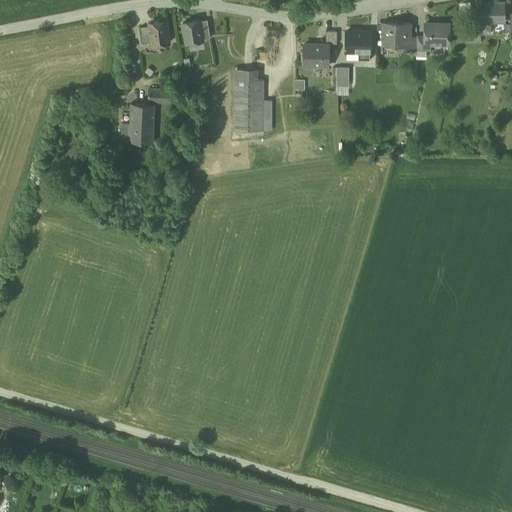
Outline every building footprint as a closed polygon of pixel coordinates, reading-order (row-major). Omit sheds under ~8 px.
[(504,21),(504,2),(479,3),(479,26),(479,34),(490,34),(490,21),(504,21)] [(199,20),(183,23),(186,44),(203,41),(202,39),(199,21),(199,20)] [(207,20),(199,21),(202,39),(210,38),(207,20)] [(166,21),(149,24),(150,26),(152,43),(152,45),(169,43),(166,21)] [(410,22),(383,21),(383,43),(398,44),(397,48),(408,48),(408,35),(410,35),(410,22)] [(450,23),(426,22),(426,36),(426,42),(431,42),(441,42),(441,38),(450,38),(450,23)] [(150,26),(140,27),(142,44),(152,43),(150,26)] [(479,26),(466,26),(467,43),(480,42),(479,34),(479,26)] [(337,31),(326,31),(326,44),(337,44),(337,31)] [(372,32),(347,31),(347,49),(359,49),(359,59),(370,59),(370,50),(371,50),(372,32)] [(410,35),(408,35),(408,48),(416,49),(417,35),(410,35)] [(419,36),(417,35),(416,49),(416,50),(431,51),(431,42),(426,42),(426,36),(419,36)] [(190,46),(192,52),(202,48),(200,42),(190,46)] [(330,46),(315,46),(315,44),(305,43),(304,65),(329,65),(330,46)] [(350,67),(337,66),(336,86),(349,86),(350,67)] [(258,70),(233,69),(233,80),(258,80),(258,70)] [(258,80),(233,80),(232,131),(262,131),(263,101),(263,80),(258,80)] [(168,87),(149,87),(148,103),(167,104),(168,87)] [(272,101),(263,101),(262,131),(272,132),(272,101)] [(155,105),(131,104),(130,123),(129,140),(153,140),(155,105)] [(508,128),(499,126),(497,139),(504,140),(506,140),(508,128)] [(503,146),(497,145),(496,153),(504,155),(505,146),(503,146)] [(122,147),(111,146),(109,160),(123,162),(124,153),(121,153),(122,147)] [(133,497),(133,496),(145,498),(146,492),(124,486),(122,495),(133,497)]
